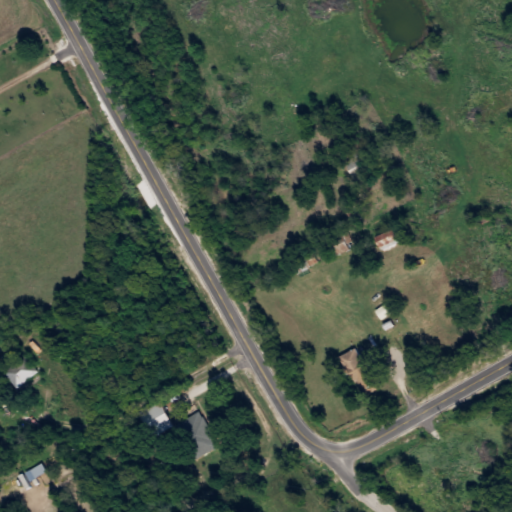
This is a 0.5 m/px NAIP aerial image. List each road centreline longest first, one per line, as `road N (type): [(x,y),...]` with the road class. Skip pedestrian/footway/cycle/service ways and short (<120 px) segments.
road 1 (tertiary): [(55,0),(280,400),(333,452)]
road 2 (tertiary): [(333,452),(368,443),(511,358)]
